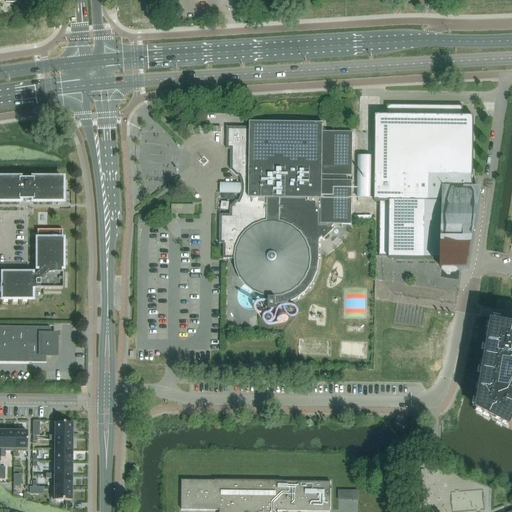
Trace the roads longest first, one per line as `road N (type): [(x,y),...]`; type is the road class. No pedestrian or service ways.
road 1 (unclassified): [(506,74),(476,277),(436,395),(189,399),(111,390)]
road 2 (primary): [(120,82),(511,58)]
road 3 (primary): [(419,41),(101,60)]
road 4 (secondary): [(83,85),(101,229),(100,390)]
road 5 (secondary): [(111,390),(106,115)]
